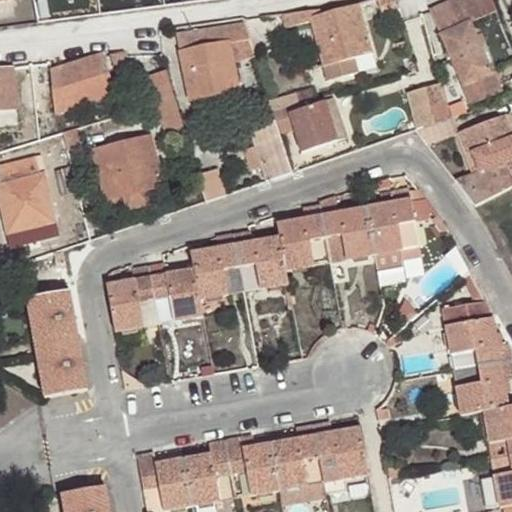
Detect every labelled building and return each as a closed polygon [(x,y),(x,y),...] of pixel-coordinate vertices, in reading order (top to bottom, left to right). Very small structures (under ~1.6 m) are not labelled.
[(499,12),(493,0),(456,0),(431,11),(471,104),(503,91),(473,24),(499,12)] [(320,10),(284,19),(287,29),(312,22),(325,67),(355,58),(374,52),(360,5),(322,16),(320,10)] [(251,40),(246,26),(179,35),(193,102),(242,92),(235,63),(231,45),(251,40)] [(235,63),(257,58),(251,40),(231,45),(235,63)] [(115,96),(104,52),(51,68),(53,115),(115,96)] [(127,53),(113,57),(123,89),(137,85),(127,53)] [(355,58),(325,67),(330,82),(359,72),(355,58)] [(0,111),(20,110),(15,68),(0,70),(0,111)] [(172,82),(169,72),(150,79),(169,138),(187,132),(185,125),(172,82)] [(453,118),(444,86),(408,96),(417,130),(453,118)] [(288,107),(299,104),(296,95),(270,102),(273,112),(288,107)] [(291,115),(288,107),(273,112),(277,121),(281,134),(296,128),(306,153),(338,140),(332,124),(343,120),(335,99),(291,115)] [(454,117),(453,118),(417,130),(416,130),(428,146),(460,134),(454,117)] [(511,133),(506,117),(467,131),(483,172),(457,182),(462,188),(473,202),(478,208),(511,190),(511,187),(504,165),(511,161),(511,133)] [(350,137),(343,120),(332,124),(338,140),(350,137)] [(277,121),(252,130),(258,147),(265,168),(269,181),(293,173),(288,156),(281,134),(277,121)] [(467,131),(460,134),(474,168),(452,175),(457,182),(483,172),(467,131)] [(166,187),(154,138),(96,152),(108,201),(129,196),(132,209),(152,204),(148,192),(166,187)] [(258,147),(243,152),(249,173),(265,168),(258,147)] [(43,176),(39,158),(0,166),(0,168),(4,186),(0,186),(0,190),(14,249),(62,238),(48,175),(43,176)] [(201,177),(209,202),(230,195),(221,171),(201,177)] [(368,208),(377,256),(405,250),(402,232),(401,227),(417,224),(410,189),(394,192),(396,203),(384,205),(368,208)] [(381,194),(384,205),(396,203),(394,192),(381,194)] [(349,261),(377,256),(368,208),(340,214),(337,199),(320,205),(321,206),(328,241),(345,237),(349,261)] [(321,206),(307,210),(308,219),(279,225),(282,236),(288,272),(318,267),(313,244),(328,241),(321,206)] [(401,227),(402,232),(418,229),(417,224),(401,227)] [(263,290),(291,285),(288,272),(282,236),(254,241),(253,233),(237,236),(243,268),(259,265),(263,290)] [(227,271),(243,268),(237,236),(221,239),(222,248),(195,252),(198,269),(205,301),(232,296),(227,271)] [(207,316),(205,301),(198,269),(170,275),(167,265),(153,267),(159,303),(174,299),(177,322),(207,316)] [(138,280),(110,285),(110,287),(113,301),(119,333),(147,327),(143,305),(159,303),(153,267),(136,270),(138,280)] [(91,390),(73,293),(31,301),(48,398),(91,390)] [(480,367),(511,361),(511,352),(511,345),(501,347),(496,317),(495,315),(488,303),(444,310),(453,355),(476,350),(480,367)] [(463,417),(486,412),(511,408),(506,379),(511,378),(511,361),(480,367),(483,384),(458,388),(463,417)] [(511,407),(511,408),(486,412),(491,443),(508,441),(511,458),(511,457),(511,407)] [(344,482),(371,476),(362,427),(334,432),(332,420),(315,423),(322,460),(339,457),(344,482)] [(283,492),(327,484),(322,460),(315,423),(300,426),(302,437),(273,442),(283,492)] [(255,497),(283,492),(273,442),(246,448),(244,436),(227,440),(234,477),(251,474),(255,497)] [(219,480),(234,477),(227,440),(212,442),(215,453),(186,459),(196,508),(224,502),(219,480)] [(491,443),(494,461),(511,458),(508,441),(491,443)] [(168,511),(174,511),(196,508),(186,459),(159,464),(158,453),(140,456),(147,491),(164,488),(168,511)] [(511,457),(511,458),(494,461),(503,508),(505,508),(511,506),(511,457)] [(112,511),(108,488),(67,496),(69,511),(112,511)]
